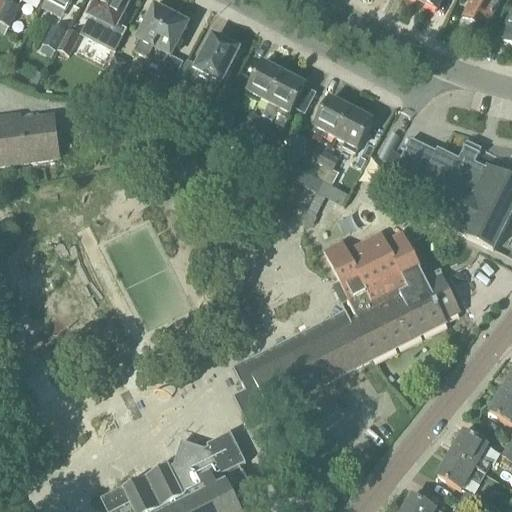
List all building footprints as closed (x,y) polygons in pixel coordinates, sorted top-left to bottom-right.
[(46,0),(44,5),(45,5),(56,10),(59,3),(69,8),(73,0),(46,0)] [(86,31),(107,43),(112,33),(114,34),(116,29),(120,31),(127,19),(123,17),(131,0),(103,0),(99,8),(97,7),(89,22),(91,23),(86,31)] [(421,0),(419,5),(438,15),(445,0),(421,0)] [(485,34),(486,33),(489,35),(495,24),(491,22),(500,6),(499,6),(502,0),(469,0),(466,5),(470,7),(462,22),(473,28),(471,31),(480,36),(482,32),(485,34)] [(0,20),(0,27),(9,32),(18,13),(7,7),(0,20)] [(147,64),(171,21),(168,19),(167,16),(160,12),(157,13),(154,12),(137,45),(139,46),(133,56),(147,64)] [(511,14),(505,28),(508,30),(501,45),(511,51),(511,14)] [(171,21),(147,64),(162,72),(167,61),(170,63),(187,29),(184,28),(184,24),(177,21),(174,22),(171,21)] [(43,50),(55,56),(64,37),(53,31),(43,50)] [(57,55),(68,61),(78,41),(67,35),(57,55)] [(191,87),(213,98),(219,88),(220,89),(238,55),(234,53),(234,51),(228,47),(225,49),(212,42),(195,75),(196,76),(191,87)] [(104,82),(115,87),(125,68),(114,62),(104,82)] [(170,62),(158,86),(168,91),(181,67),(170,62)] [(260,103),(269,108),(284,79),(262,68),(245,101),(258,107),(260,103)] [(305,91),(284,79),(269,108),(262,121),(270,126),(275,117),(288,123),(305,91)] [(168,102),(182,109),(191,91),(177,84),(168,102)] [(168,91),(158,86),(148,105),(158,111),(168,91)] [(327,139),(336,144),(351,115),(329,103),(312,136),(325,143),(327,139)] [(214,128),(220,116),(211,112),(205,124),(214,128)] [(351,115),(336,144),(344,148),(342,152),(355,159),(372,126),(351,115)] [(251,117),(245,128),(241,126),(235,138),(249,145),(255,134),(261,122),(251,117)] [(0,170),(58,163),(53,121),(19,127),(18,120),(0,122),(0,170)] [(271,128),(261,122),(255,134),(264,139),(271,128)] [(283,164),(295,170),(307,147),(295,141),(283,164)] [(377,190),(384,194),(457,230),(454,236),(493,255),(511,216),(511,181),(487,170),(486,172),(475,167),(479,158),(466,151),(460,163),(438,152),(437,155),(411,143),(402,162),(393,158),(377,190)] [(331,191),(315,183),(259,153),(253,164),(343,211),(348,201),(331,191)] [(312,165),(322,170),(332,175),(338,164),(318,153),(312,165)] [(322,170),(315,183),(331,191),(338,178),(332,175),(322,170)] [(382,300),(386,308),(373,315),(350,326),(370,366),(446,327),(445,324),(460,316),(442,280),(429,287),(401,234),(384,243),(380,236),(346,253),(342,244),(322,255),(349,305),(360,299),(364,308),(382,300)] [(370,366),(350,326),(345,315),(233,372),(244,395),(232,400),(246,428),(370,366)] [(511,378),(503,394),(511,399),(511,378)] [(511,399),(503,394),(489,417),(511,430),(511,399)] [(491,468),(480,462),(488,450),(464,436),(451,458),(485,478),(491,468)] [(208,452),(204,454),(180,446),(172,470),(167,472),(166,468),(120,492),(120,493),(100,503),(104,511),(237,511),(236,509),(255,500),(240,470),(245,467),(230,437),(207,449),(208,452)] [(511,465),(511,447),(510,446),(502,460),(511,465)] [(480,487),(485,478),(451,458),(438,481),(461,495),(469,481),(480,487)] [(458,510),(461,511),(493,511),(484,506),(466,496),(458,510)] [(433,511),(412,500),(404,511),(433,511)]
